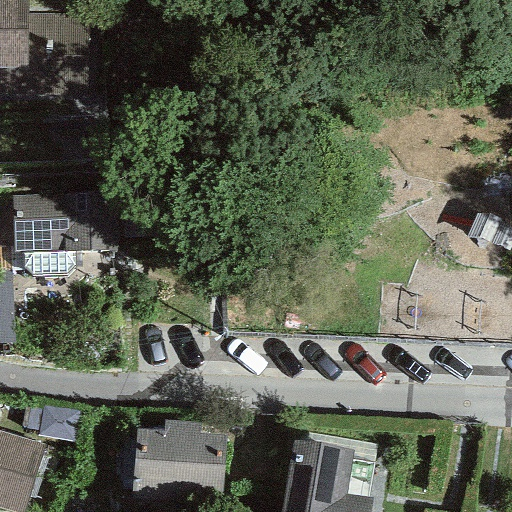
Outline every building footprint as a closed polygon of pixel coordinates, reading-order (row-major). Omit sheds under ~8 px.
[(0,99),(83,97),(80,11),(24,13),(24,2),(0,2),(0,99)] [(117,200),(12,202),(13,205),(12,248),(13,260),(23,260),(63,259),(64,264),(75,263),(119,263),(117,200)] [(0,205),(0,247),(12,248),(13,205),(0,205)] [(74,276),(75,263),(64,264),(63,259),(23,260),(24,275),(32,284),(68,283),(74,276)] [(79,416),(43,411),(39,439),(75,445),(79,416)] [(135,440),(130,511),(137,511),(219,511),(224,449),(199,448),(200,434),(162,431),(161,442),(135,440)] [(27,511),(44,453),(0,439),(0,511),(27,511)] [(353,464),(294,454),(283,511),(345,511),(353,464)]
